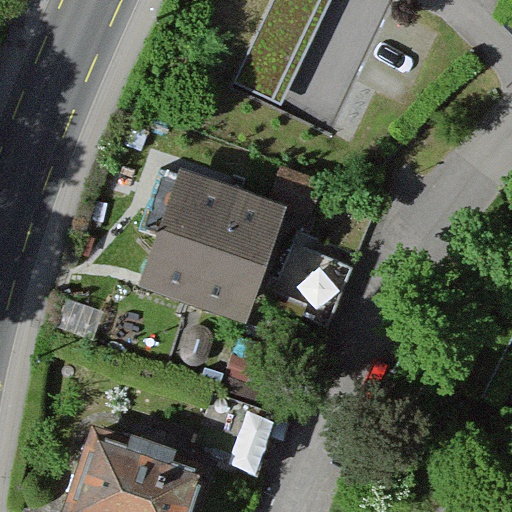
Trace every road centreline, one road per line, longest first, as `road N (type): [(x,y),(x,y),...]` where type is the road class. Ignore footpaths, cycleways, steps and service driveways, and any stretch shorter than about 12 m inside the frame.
road 1 (residential): [(511,134),(437,209),(287,511)]
road 2 (secondary): [(0,246),(42,124),(99,0)]
